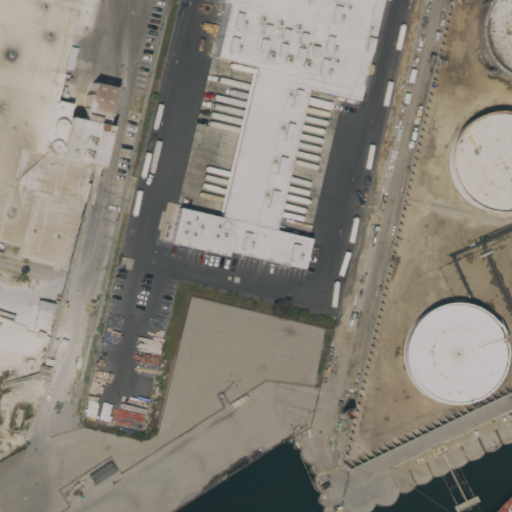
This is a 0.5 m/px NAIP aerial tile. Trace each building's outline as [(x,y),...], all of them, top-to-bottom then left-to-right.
[(16,256),(18,247),(0,242),(0,0),(95,0),(90,27),(72,23),(66,47),(75,49),(70,69),(61,67),(57,84),(72,88),(71,91),(88,95),(91,83),(112,88),(103,127),(106,127),(97,167),(88,165),(64,268),(16,256)] [(212,0),(212,2),(223,5),(209,55),(254,65),(217,217),(173,206),(163,243),(223,256),(224,251),(300,269),(307,239),(271,230),(304,88),(356,101),(382,0),(212,0)] [(478,21),(481,10),(484,4),(486,0),(511,0),(511,79),(509,78),(502,74),(494,69),(488,62),(483,54),(480,47),(477,38),(477,29),(477,25),(478,21)] [(142,57),(136,55),(141,32),(148,33),(142,57)] [(447,152),(450,143),(454,135),(459,129),(465,123),(472,118),(481,114),(489,112),(498,111),(507,112),(511,113),(511,210),(505,213),(495,214),(487,213),(478,210),(471,207),(464,202),(457,194),(452,187),(449,179),(447,171),(446,160),(447,152)] [(401,359),(401,352),(401,349),(402,345),(403,341),(404,336),(407,331),(409,327),(412,323),(415,319),(418,316),(422,313),(426,310),(430,308),(433,306),(438,305),(441,304),(446,303),(452,303),(458,303),(463,304),(467,305),(474,308),(481,312),(486,316),(496,326),(500,333),(501,342),(503,349),(503,355),(502,361),(501,366),(500,371),(498,376),(495,382),(491,387),(487,391),(484,394),(481,396),(476,399),(471,401),(467,403),(462,404),(458,405),(452,405),(447,405),(442,404),(435,402),(431,401),(427,399),(424,397),(420,394),(417,392),(413,388),(410,384),(408,380),(404,373),(403,370),(402,366),(401,359)] [(36,309),(50,312),(46,331),(32,327),(36,309)] [(38,366),(48,368),(45,381),(35,379),(38,366)] [(87,476),(109,462),(115,471),(93,485),(87,476)]
